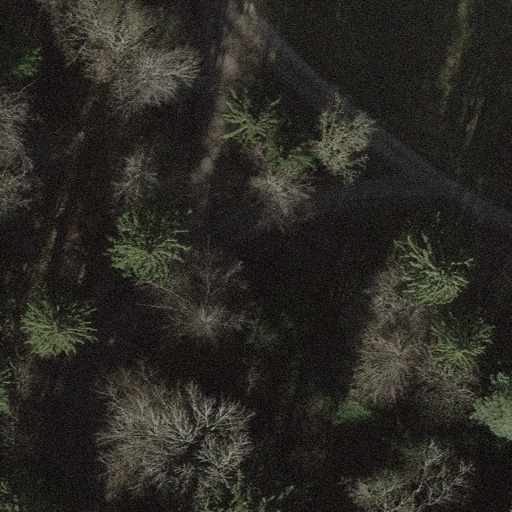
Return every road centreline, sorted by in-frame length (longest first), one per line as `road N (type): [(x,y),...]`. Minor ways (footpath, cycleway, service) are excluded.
road 1 (track): [(141,304),(193,258),(291,207),(363,191),(446,186)]
road 2 (track): [(233,0),(283,63),(446,186)]
road 3 (track): [(218,0),(211,175),(193,258)]
road 4 (track): [(141,304),(78,381),(0,416)]
road 5 (track): [(86,511),(78,381)]
